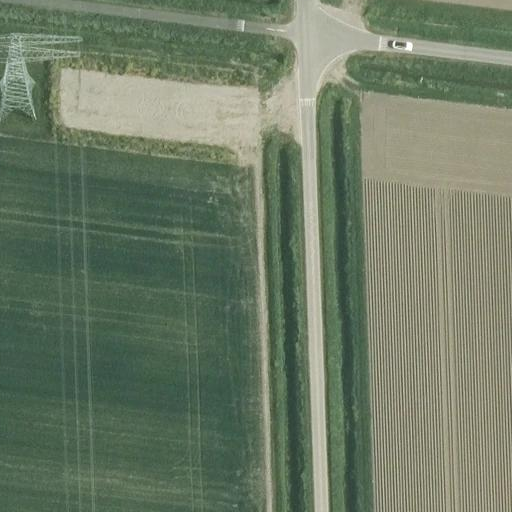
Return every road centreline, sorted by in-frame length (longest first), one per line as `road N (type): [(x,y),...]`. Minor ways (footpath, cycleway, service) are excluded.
road 1 (unclassified): [(321,511),(304,34)]
road 2 (unclassified): [(511,59),(304,34)]
